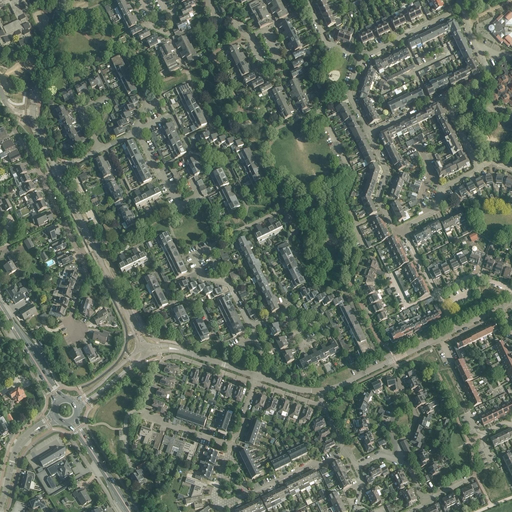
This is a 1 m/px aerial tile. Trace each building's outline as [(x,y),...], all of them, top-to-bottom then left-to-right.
[(0,47),(11,42),(8,37),(15,34),(21,47),(26,44),(28,43),(29,45),(34,43),(28,30),(31,28),(24,15),(22,11),(35,5),(32,0),(0,0),(0,26),(2,31),(0,32),(0,47)] [(318,8),(319,11),(328,8),(333,5),(331,3),(326,5),(325,2),(323,0),(319,2),(320,4),(315,7),(316,9),(318,8)] [(181,13),(191,8),(197,5),(197,4),(195,4),(193,1),(184,6),(185,8),(180,10),(181,13)] [(416,9),(412,11),(416,19),(417,20),(419,19),(418,17),(422,16),(418,8),(421,7),(419,1),(414,4),(416,9)] [(251,11),(264,5),(262,2),(259,4),(258,2),(250,6),(251,9),(250,9),(251,11)] [(283,6),(281,2),(272,6),(273,8),(270,10),(271,12),(283,6)] [(434,9),(432,10),(433,13),(445,7),(442,2),(433,6),(434,9)] [(118,7),(117,8),(120,14),(131,8),(130,5),(127,7),(125,4),(118,8),(118,7)] [(262,9),(265,7),(264,5),(251,11),(252,12),(253,12),(254,15),(263,11),(262,9)] [(285,11),(283,6),(271,12),(272,14),(276,13),(277,15),(285,11)] [(408,7),(411,11),(407,13),(407,14),(411,21),(412,23),(414,22),(413,20),(416,19),(412,11),(410,6),(408,7)] [(120,14),(122,19),(123,19),(131,15),(130,12),(133,11),(131,8),(120,14)] [(194,11),(193,12),(191,8),(181,13),(183,15),(178,17),(179,20),(189,15),(195,12),(194,11)] [(319,15),(321,14),(322,17),(330,13),(335,11),(334,8),(329,10),(328,8),(319,11),(318,12),(319,15)] [(277,15),(278,17),(275,19),(276,21),(288,15),(286,10),(285,11),(277,15)] [(402,17),(405,15),(402,10),(397,12),(400,17),(397,18),(396,18),(400,26),(401,28),(403,27),(402,25),(406,24),(402,17)] [(256,20),(268,14),(267,11),(264,13),(263,11),(254,15),(256,18),(255,18),(256,20)] [(511,32),(505,33),(505,30),(507,30),(507,28),(505,28),(505,26),(511,26),(511,11),(510,13),(508,12),(503,17),(501,15),(492,24),(494,25),(493,26),(491,26),(490,26),(490,27),(489,27),(489,28),(488,28),(488,29),(488,30),(489,31),(490,32),(491,32),(491,33),(493,33),(492,35),(501,44),(503,42),(508,47),(510,46),(511,47),(511,32)] [(323,19),(325,22),(333,18),(338,16),(337,13),(332,16),(330,13),(322,17),(320,18),(322,20),(323,19)] [(259,24),(267,20),(266,18),(269,16),(268,14),(256,20),(256,21),(257,21),(259,24)] [(394,19),(391,21),(391,22),(395,29),(395,31),(398,30),(397,28),(400,26),(396,18),(397,18),(395,14),(392,15),(394,19)] [(125,25),(126,24),(137,19),(135,16),(132,18),(131,15),(123,19),(124,21),(123,21),(125,25)] [(186,22),(190,20),(193,19),(192,18),(190,19),(189,15),(179,20),(180,22),(175,24),(177,27),(186,22)] [(380,26),(384,34),(385,36),(387,35),(386,33),(390,31),(386,24),(389,23),(386,17),(381,19),(384,24),(381,26),(380,26)] [(334,21),(333,18),(325,22),(323,23),(324,25),(326,25),(327,28),(335,24),(336,27),(342,24),(339,19),(334,21)] [(137,19),(126,24),(125,25),(126,27),(127,26),(129,30),(136,26),(135,23),(138,22),(137,19)] [(271,21),(268,22),(267,20),(259,24),(258,24),(260,29),(273,23),(271,21)] [(444,34),(445,36),(446,35),(451,33),(454,40),(461,36),(462,36),(455,21),(454,20),(440,27),(444,34)] [(289,21),(278,26),(279,29),(283,27),(284,30),(291,26),(289,21)] [(189,27),(186,22),(177,27),(178,29),(173,31),(174,33),(179,31),(180,34),(185,32),(191,29),(190,26),(189,27)] [(378,27),(375,28),(375,29),(375,30),(379,37),(379,38),(382,37),(381,36),(384,34),(380,26),(381,26),(379,22),(376,23),(378,27)] [(371,42),(370,41),(374,39),(370,32),(373,31),(370,25),(365,27),(368,32),(365,34),(364,34),(368,42),(369,44),(371,42)] [(285,32),(282,34),(283,37),(294,32),(295,31),(294,29),(293,29),(292,29),(291,26),(284,30),(285,32)] [(143,31),(140,27),(130,32),(134,39),(137,37),(138,37),(139,37),(149,32),(147,29),(143,31)] [(340,40),(343,41),(346,33),(348,28),(345,27),(344,32),(340,31),(340,32),(337,31),(335,37),(338,38),(337,39),(337,41),(339,42),(340,40)] [(444,34),(440,27),(435,30),(438,37),(444,34)] [(346,33),(343,41),(342,43),(345,44),(345,42),(349,43),(349,42),(353,43),(355,37),(352,36),(354,30),(351,29),(349,34),(346,33)] [(362,35),(356,38),(358,43),(361,42),(362,45),(363,46),(366,45),(365,43),(368,42),(364,34),(365,34),(362,29),(360,30),(362,35)] [(429,31),(433,40),(438,37),(435,30),(432,31),(431,30),(429,31)] [(177,39),(178,41),(186,37),(187,36),(185,32),(180,34),(179,31),(174,33),(175,36),(172,38),(173,40),(177,39)] [(294,32),(283,37),(285,40),(288,38),(289,41),(297,37),(295,34),(296,34),(295,31),(294,32)] [(433,40),(429,31),(426,32),(427,34),(424,35),(428,42),(433,40)] [(151,36),(149,32),(139,37),(138,37),(137,37),(138,40),(140,39),(142,44),(147,42),(147,41),(157,37),(155,34),(151,36)] [(419,38),(422,44),(422,45),(428,42),(424,35),(419,38)] [(147,42),(150,49),(156,46),(156,45),(161,43),(160,41),(164,38),(163,36),(158,39),(157,37),(147,41),(147,42)] [(466,41),(465,39),(463,39),(461,36),(454,40),(457,45),(466,41)] [(175,45),(177,47),(188,41),(186,37),(178,41),(179,43),(175,45)] [(287,45),(289,48),(299,43),(297,37),(289,41),(291,43),(287,45)] [(419,38),(418,37),(413,39),(416,47),(422,44),(419,38)] [(159,50),(160,50),(168,46),(167,43),(170,42),(169,39),(166,41),(164,38),(160,41),(161,43),(156,45),(156,46),(159,50)] [(411,49),(416,47),(413,39),(407,42),(411,49)] [(191,46),(188,41),(177,47),(178,49),(181,48),(182,50),(191,46)] [(459,51),(467,47),(465,44),(467,43),(466,41),(457,45),(459,51)] [(302,48),(299,43),(289,48),(290,51),(293,49),(295,52),(302,48)] [(180,54),(181,56),(194,50),(191,45),(191,46),(182,50),(183,52),(180,54)] [(227,51),(229,53),(230,53),(231,56),(238,52),(237,49),(240,48),(239,45),(227,51)] [(168,46),(160,50),(161,53),(160,53),(161,55),(174,49),(172,46),(169,48),(168,46)] [(403,50),(400,51),(404,60),(409,57),(404,46),(402,47),(403,50)] [(468,50),(467,47),(459,51),(462,56),(471,52),(470,49),(468,50)] [(175,51),(174,49),(161,55),(161,56),(162,56),(164,59),(173,55),(171,53),(175,51)] [(292,65),(301,60),(302,60),(304,59),(303,57),(305,56),(304,53),(307,52),(305,49),(293,55),(295,60),(290,62),(292,65)] [(186,57),(187,59),(196,55),(194,50),(181,56),(182,59),(186,57)] [(397,53),(396,50),(394,51),(399,62),(404,60),(400,51),(397,53)] [(392,52),(393,55),(390,56),(394,65),(399,62),(394,51),(392,52)] [(231,56),(232,58),(231,59),(232,62),(244,56),(243,53),(240,55),(238,52),(231,56)] [(465,61),(472,58),(470,55),(472,54),(471,52),(462,56),(465,61)] [(173,55),(164,59),(163,59),(165,64),(178,58),(177,55),(174,57),(173,55)] [(198,59),(196,55),(187,59),(188,61),(185,63),(186,65),(198,59)] [(387,58),(385,55),(384,56),(389,67),(394,65),(390,56),(387,58)] [(123,61),(120,56),(112,61),(114,66),(123,61)] [(232,62),(234,64),(235,64),(236,67),(244,63),(242,60),(246,59),(244,56),(232,62)] [(384,70),(389,67),(384,56),(381,57),(383,60),(380,61),(384,70)] [(473,57),(472,58),(465,61),(468,68),(463,70),(467,78),(472,76),(480,72),(473,57)] [(165,64),(168,68),(177,64),(176,62),(179,60),(178,58),(165,64)] [(370,66),(376,72),(378,71),(378,72),(384,70),(380,61),(379,60),(378,61),(377,59),(373,61),(374,64),(370,66)] [(300,69),(300,70),(305,67),(302,60),(301,60),(292,65),(294,69),(289,72),(290,74),(300,69)] [(114,66),(116,70),(125,66),(123,61),(114,66)] [(511,72),(510,73),(509,73),(508,73),(507,72),(506,69),(507,67),(506,64),(507,62),(504,61),(503,63),(500,64),(499,67),(501,70),(504,71),(504,73),(505,75),(504,75),(504,76),(501,78),(499,77),(498,81),(500,84),(496,86),(495,89),(497,90),(498,92),(498,94),(498,95),(497,95),(492,94),(489,101),(496,103),(498,98),(499,98),(500,98),(501,99),(502,101),(502,103),(505,105),(509,103),(510,106),(511,106),(511,72)] [(238,73),(239,72),(250,67),(248,64),(245,66),(244,63),(236,67),(238,69),(236,70),(238,73)] [(178,66),(177,64),(168,68),(170,73),(183,67),(181,65),(178,66)] [(116,70),(119,75),(127,71),(125,66),(116,70)] [(375,74),(376,72),(370,66),(368,72),(366,71),(364,76),(373,80),(375,74)] [(250,67),(239,72),(238,73),(240,76),(241,75),(242,77),(249,74),(248,71),(251,70),(250,67)] [(296,80),(296,81),(299,79),(304,77),(301,71),(300,70),(300,69),(290,74),(293,79),(287,82),(288,84),(296,80)] [(462,69),(457,71),(458,73),(462,82),(468,79),(467,78),(463,70),(462,69)] [(119,75),(116,77),(118,82),(121,81),(130,76),(127,71),(119,75)] [(456,83),(459,82),(460,83),(462,82),(458,73),(453,76),(456,83)] [(247,87),(251,84),(262,80),(260,77),(256,79),(253,75),(243,79),(247,87)] [(121,81),(124,85),(132,81),(130,76),(121,81)] [(361,78),(360,81),(371,85),(372,83),(373,83),(374,83),(375,80),(373,80),(364,76),(364,77),(362,76),(361,78)] [(449,84),(450,84),(447,78),(446,76),(441,79),(444,86),(445,88),(447,86),(447,85),(449,84)] [(453,76),(447,78),(450,84),(449,84),(451,87),(454,86),(453,85),(456,83),(453,76)] [(98,86),(100,91),(103,89),(98,77),(89,82),(92,89),(98,86)] [(301,84),(299,79),(296,81),(296,80),(288,84),(285,86),(286,88),(290,87),(291,89),(298,86),(301,84)] [(434,79),(429,82),(430,84),(431,86),(434,93),(436,92),(436,90),(439,89),(435,81),(434,79)] [(441,79),(435,81),(439,89),(439,90),(442,89),(445,88),(444,86),(441,79)] [(251,84),(255,92),(259,89),(270,84),(268,82),(264,84),(262,80),(251,84)] [(124,85),(126,90),(135,86),(132,81),(124,85)] [(369,90),(371,85),(360,81),(358,84),(359,85),(359,86),(360,87),(369,90)] [(86,97),(90,96),(84,84),(75,88),(78,95),(84,93),(86,97)] [(270,93),(278,89),(277,86),(272,89),(270,84),(259,89),(261,92),(262,94),(263,96),(270,93)] [(430,84),(424,86),(430,98),(432,97),(432,95),(435,94),(434,93),(431,86),(430,84)] [(175,89),(179,96),(190,90),(188,85),(185,87),(184,85),(175,89)] [(135,97),(133,93),(137,91),(135,86),(126,90),(128,95),(130,99),(135,97)] [(290,96),(302,91),(300,88),(298,86),(291,89),(292,92),(289,94),(290,96)] [(278,89),(270,93),(273,98),(281,94),(280,92),(283,90),(283,89),(282,87),(278,89)] [(368,96),(369,90),(360,87),(358,93),(360,94),(359,99),(367,98),(368,96)] [(181,101),(193,95),(190,90),(179,96),(181,101)] [(62,95),(65,102),(71,99),(73,104),(76,102),(71,91),(62,95)] [(302,94),(303,93),(302,91),(290,96),(292,99),(295,98),(296,100),(304,97),(302,94)] [(421,91),(415,93),(419,101),(424,98),(421,91)] [(415,93),(410,96),(413,102),(413,103),(419,101),(415,93)] [(281,94),(273,98),(275,104),(287,98),(286,95),(282,97),(281,94)] [(181,101),(184,106),(195,100),(193,95),(181,101)] [(297,103),(294,105),(296,107),(306,102),(309,101),(306,95),(304,97),(296,100),(297,103)] [(409,95),(404,97),(407,105),(413,102),(410,96),(409,95)] [(127,106),(126,106),(127,108),(130,107),(136,104),(138,103),(139,102),(138,100),(140,99),(139,96),(136,98),(128,102),(126,103),(127,106)] [(404,97),(398,100),(403,109),(405,108),(404,106),(407,105),(404,97)] [(275,104),(277,107),(278,106),(279,109),(286,105),(285,103),(288,101),(287,98),(275,104)] [(368,100),(367,98),(359,99),(361,104),(363,109),(372,105),(369,100),(368,100)] [(184,106),(186,111),(198,105),(195,100),(184,106)] [(391,104),(387,105),(392,114),(394,113),(393,112),(396,110),(393,103),(391,100),(389,101),(391,104)] [(398,100),(393,103),(396,110),(400,109),(400,110),(403,109),(398,100)] [(311,112),(306,102),(296,107),(297,110),(300,109),(303,115),(311,112)] [(347,108),(345,103),(340,106),(338,103),(333,106),(337,113),(339,112),(347,108)] [(125,109),(123,110),(124,113),(126,112),(126,113),(127,114),(129,113),(133,112),(135,110),(134,108),(137,107),(136,104),(130,107),(127,108),(125,109)] [(186,111),(189,116),(200,110),(198,105),(186,111)] [(281,115),(282,114),(292,109),(291,106),(288,108),(286,105),(279,109),(281,111),(279,112),(281,115)] [(362,112),(363,115),(374,110),(372,105),(363,109),(364,111),(362,112)] [(435,117),(438,122),(438,123),(438,124),(439,123),(446,119),(439,105),(426,111),(430,119),(435,117)] [(56,111),(61,120),(71,114),(72,114),(71,111),(66,113),(63,107),(56,111)] [(342,117),(349,113),(347,108),(339,112),(342,117)] [(281,115),(279,116),(280,119),(281,118),(282,121),(285,120),(292,116),(290,114),(294,112),(292,109),(282,114),(281,115)] [(189,116),(191,121),(203,115),(200,110),(189,116)] [(367,116),(368,119),(377,115),(374,110),(363,115),(364,117),(367,116)] [(127,114),(121,117),(124,122),(129,119),(131,118),(130,116),(134,114),(133,112),(129,113),(127,114)] [(423,122),(428,119),(429,120),(425,112),(420,115),(423,122)] [(352,118),(349,113),(342,117),(344,122),(346,121),(352,119),(352,118)] [(72,125),(77,123),(75,120),(74,120),(71,114),(61,120),(65,129),(72,125)] [(193,125),(205,120),(203,115),(191,121),(193,125)] [(369,121),(367,122),(367,123),(368,126),(374,123),(379,120),(379,119),(377,115),(368,119),(369,121)] [(420,115),(415,118),(418,124),(423,122),(420,115)] [(356,122),(354,117),(352,118),(352,119),(346,121),(348,126),(347,127),(346,125),(343,127),(344,129),(356,122)] [(419,127),(418,124),(415,118),(409,120),(413,127),(414,130),(419,127)] [(124,122),(118,125),(120,130),(126,127),(128,126),(127,124),(130,122),(129,119),(124,122)] [(405,121),(406,122),(404,123),(408,132),(414,130),(413,127),(409,120),(408,119),(405,121)] [(446,119),(439,123),(442,129),(449,125),(450,124),(449,122),(448,122),(446,119)] [(207,125),(205,120),(193,125),(196,131),(199,129),(207,125)] [(351,132),(358,128),(359,128),(356,122),(344,129),(345,130),(349,128),(351,132)] [(408,132),(404,123),(398,125),(403,135),(408,132)] [(163,134),(175,129),(172,124),(163,128),(161,130),(163,134)] [(80,132),(81,132),(79,129),(75,131),(72,125),(65,129),(69,138),(76,134),(80,132)] [(393,128),(397,137),(398,137),(403,135),(398,125),(393,128)] [(442,129),(444,134),(452,130),(453,130),(452,127),(450,128),(449,125),(442,129)] [(120,130),(114,132),(117,137),(125,134),(124,131),(127,130),(126,127),(120,130)] [(0,129),(0,142),(9,138),(7,135),(6,135),(3,128),(0,129)] [(358,128),(351,132),(353,137),(357,135),(359,138),(362,136),(362,135),(361,133),(358,128)] [(175,129),(163,134),(166,139),(168,138),(177,134),(175,129)] [(393,147),(394,147),(391,140),(395,138),(391,130),(379,136),(386,151),(389,149),(393,147)] [(444,134),(447,139),(454,136),(456,135),(453,130),(452,130),(444,134)] [(80,132),(76,134),(69,138),(74,147),(85,141),(84,138),(83,138),(80,132)] [(203,142),(205,141),(208,139),(210,138),(214,136),(213,133),(209,135),(208,133),(200,137),(203,142)] [(170,141),(167,142),(168,144),(170,143),(179,138),(177,134),(168,138),(170,141)] [(210,138),(208,139),(205,141),(208,146),(213,143),(216,141),(218,140),(216,135),(210,138)] [(357,135),(353,137),(357,145),(365,141),(362,136),(359,138),(357,135)] [(446,160),(455,156),(455,155),(462,152),(454,136),(447,139),(438,143),(439,145),(444,143),(451,155),(445,158),(446,160)] [(224,137),(218,140),(216,141),(213,143),(216,148),(222,144),(225,143),(227,142),(224,137)] [(0,147),(2,146),(5,153),(14,149),(14,148),(11,141),(9,138),(0,142),(0,147)] [(170,149),(182,143),(179,138),(168,144),(170,149)] [(225,143),(222,144),(224,149),(227,148),(232,145),(239,142),(237,139),(233,141),(232,139),(227,142),(225,143)] [(125,145),(127,150),(136,146),(133,141),(125,145)] [(240,141),(239,142),(232,145),(235,150),(233,151),(234,155),(243,150),(241,147),(243,146),(240,141)] [(366,141),(365,141),(357,145),(360,150),(368,146),(366,141)] [(182,143),(170,149),(172,154),(184,148),(182,143)] [(138,150),(136,146),(127,150),(124,152),(126,156),(138,150)] [(368,146),(360,150),(362,156),(370,152),(371,152),(368,146)] [(386,151),(385,151),(387,157),(389,156),(390,155),(396,153),(397,152),(396,150),(394,150),(393,147),(389,149),(386,151)] [(5,153),(0,154),(0,157),(1,160),(8,156),(11,163),(20,159),(17,151),(15,148),(14,148),(14,149),(5,153)] [(184,148),(172,154),(175,159),(178,158),(187,153),(184,148)] [(249,149),(238,155),(240,160),(252,154),(249,149)] [(129,161),(132,160),(140,156),(138,150),(126,156),(129,161)] [(438,164),(438,163),(433,166),(440,180),(470,166),(463,151),(462,152),(455,155),(455,156),(458,162),(447,167),(444,168),(441,162),(442,162),(438,154),(435,156),(439,163),(438,164)] [(364,159),(360,161),(361,163),(365,161),(373,157),(370,152),(362,156),(364,158),(364,159)] [(390,155),(389,156),(391,161),(394,160),(401,157),(399,154),(398,154),(397,155),(396,153),(390,155)] [(254,159),(252,154),(240,160),(242,165),(254,159)] [(131,166),(135,165),(143,161),(140,156),(132,160),(129,161),(131,166)] [(185,164),(188,163),(190,167),(199,163),(196,158),(190,161),(188,156),(183,159),(185,164)] [(365,161),(361,163),(362,164),(364,168),(367,166),(375,162),(373,157),(365,161)] [(391,161),(390,162),(392,165),(393,165),(394,167),(401,163),(403,162),(406,161),(406,160),(403,161),(401,157),(394,160),(391,161)] [(95,161),(100,170),(109,165),(108,162),(105,163),(103,158),(95,161)] [(245,170),(256,164),(254,159),(242,165),(245,170)] [(131,166),(134,171),(137,170),(145,166),(143,161),(135,165),(131,166)] [(401,163),(394,167),(395,169),(397,168),(398,172),(405,168),(406,169),(408,168),(406,165),(407,165),(408,164),(406,161),(403,162),(401,163)] [(187,169),(190,174),(201,168),(199,163),(190,167),(187,169)] [(245,170),(247,175),(259,169),(256,164),(245,170)] [(104,179),(106,182),(113,179),(108,170),(111,169),(109,165),(100,170),(104,180),(104,179)] [(145,166),(137,170),(134,171),(136,176),(148,170),(145,166)] [(14,179),(16,178),(18,177),(25,174),(27,173),(24,167),(17,170),(16,167),(9,170),(12,176),(14,179)] [(190,174),(191,177),(189,178),(190,180),(194,177),(196,176),(204,173),(201,168),(190,174)] [(250,180),(261,174),(259,169),(247,175),(250,180)] [(148,170),(136,176),(139,181),(150,175),(148,170)] [(209,173),(213,180),(224,175),(222,170),(213,174),(212,171),(209,173)] [(396,177),(396,179),(403,182),(405,183),(408,184),(410,178),(408,177),(409,175),(405,173),(404,176),(399,174),(398,177),(396,177)] [(252,185),(264,179),(261,174),(250,180),(252,185)] [(493,184),(492,180),(491,174),(484,176),(485,181),(482,181),(484,187),(485,188),(487,187),(487,186),(493,184)] [(16,178),(14,179),(15,181),(15,183),(17,188),(18,187),(22,186),(24,185),(27,183),(31,181),(28,175),(26,176),(21,179),(20,176),(18,177),(16,178)] [(141,186),(144,184),(152,180),(150,175),(139,181),(141,186)] [(213,180),(215,185),(226,180),(227,179),(226,176),(225,177),(224,175),(213,180)] [(374,183),(375,183),(376,183),(377,178),(369,175),(367,180),(374,183)] [(496,180),(492,180),(493,184),(493,187),(496,187),(496,185),(502,186),(502,185),(502,181),(503,176),(496,175),(496,180)] [(196,176),(194,177),(198,186),(199,185),(199,187),(204,184),(202,180),(199,181),(196,176)] [(502,188),(504,189),(505,187),(510,189),(511,186),(511,184),(511,178),(507,177),(506,182),(502,181),(502,185),(502,186),(502,188)] [(474,187),(476,191),(477,193),(480,192),(479,190),(484,187),(482,181),(480,178),(474,181),(476,185),(474,186),(474,187)] [(107,186),(112,195),(121,190),(120,187),(117,188),(113,179),(106,182),(107,186)] [(266,184),(264,179),(252,185),(254,189),(266,184)] [(401,188),(403,182),(396,179),(394,183),(393,182),(392,185),(394,185),(401,188)] [(229,185),(226,180),(215,185),(217,190),(229,185)] [(367,182),(366,186),(374,189),(374,188),(376,183),(375,183),(374,183),(367,180),(367,182)] [(465,191),(467,195),(468,197),(473,195),(472,193),(476,191),(474,187),(474,186),(473,186),(471,182),(465,185),(466,187),(464,188),(465,191)] [(22,186),(18,187),(20,192),(19,193),(19,196),(20,197),(26,194),(35,190),(35,189),(36,189),(36,188),(35,186),(34,186),(33,186),(32,184),(29,185),(28,184),(27,183),(24,185),(22,186)] [(151,184),(149,185),(156,200),(163,197),(158,188),(154,190),(151,184)] [(150,203),(156,200),(149,185),(147,186),(150,192),(146,194),(150,203)] [(400,193),(401,188),(394,185),(392,188),(391,188),(390,190),(400,193)] [(372,194),(374,189),(366,186),(364,191),(372,194)] [(464,188),(463,188),(463,186),(457,189),(459,194),(456,195),(460,203),(463,201),(461,198),(467,195),(465,191),(464,188)] [(219,193),(221,198),(233,192),(230,187),(219,193)] [(123,193),(121,190),(112,195),(116,203),(114,204),(116,208),(123,204),(122,201),(123,201),(120,195),(123,193)] [(138,190),(136,191),(144,206),(150,203),(146,194),(142,197),(138,190)] [(397,199),(400,193),(390,190),(389,193),(391,193),(390,197),(397,199)] [(138,209),(144,206),(136,191),(134,192),(137,199),(133,201),(138,209)] [(233,192),(221,198),(222,200),(225,199),(227,201),(235,197),(233,192)] [(30,206),(36,203),(43,199),(40,193),(33,197),(32,193),(25,197),(28,202),(27,202),(26,204),(27,207),(30,206)] [(226,208),(229,206),(237,202),(235,197),(227,201),(224,203),(226,208)] [(372,203),(370,199),(362,197),(361,200),(364,206),(372,203)] [(2,203),(2,205),(6,212),(12,209),(7,201),(4,202),(2,203)] [(392,209),(390,210),(392,212),(401,208),(398,202),(395,203),(394,201),(389,203),(390,206),(392,209)] [(36,203),(30,206),(30,207),(32,211),(36,209),(38,212),(47,208),(44,202),(37,205),(36,203)] [(233,211),(240,207),(237,202),(229,206),(226,208),(230,215),(234,213),(233,211)] [(366,209),(361,211),(361,212),(362,214),(374,208),(372,203),(364,206),(366,209)] [(125,208),(123,204),(116,208),(118,212),(119,211),(124,220),(134,215),(132,211),(129,213),(126,207),(125,208)] [(374,208),(362,214),(363,215),(367,213),(368,214),(369,217),(377,213),(374,208)] [(401,208),(392,212),(393,215),(394,214),(396,217),(406,212),(405,209),(402,210),(401,208)] [(457,212),(455,213),(456,215),(461,226),(462,225),(463,224),(462,223),(465,221),(464,218),(466,217),(465,215),(463,212),(461,213),(460,211),(458,212),(458,211),(457,212)] [(396,217),(394,218),(395,220),(397,219),(398,222),(403,220),(404,222),(410,219),(406,212),(396,217)] [(49,221),(49,222),(53,220),(50,213),(41,217),(39,215),(31,219),(34,225),(37,223),(39,227),(44,225),(44,223),(49,221)] [(459,226),(461,226),(456,215),(455,213),(452,214),(454,216),(451,218),(455,226),(458,225),(458,226),(459,226)] [(135,218),(134,215),(124,220),(125,223),(122,224),(125,230),(128,229),(135,225),(132,220),(135,218)] [(381,219),(380,217),(371,221),(373,224),(370,225),(371,228),(385,221),(383,218),(381,219)] [(452,228),(455,226),(451,218),(447,219),(446,217),(444,218),(451,231),(452,230),(452,229),(452,228)] [(272,218),(270,219),(278,234),(284,231),(280,223),(276,225),(275,224),(272,218)] [(451,232),(451,231),(444,218),(442,219),(443,221),(440,223),(444,232),(446,234),(451,232)] [(271,226),(272,227),(267,229),(271,237),(278,234),(270,219),(268,220),(271,226)] [(385,221),(371,228),(372,230),(375,229),(376,232),(385,228),(385,227),(387,226),(386,223),(385,221)] [(432,224),(437,232),(442,230),(437,221),(432,224)] [(260,224),(258,225),(265,240),(268,239),(269,240),(272,239),(271,237),(267,229),(263,231),(260,224)] [(431,235),(437,232),(432,224),(427,226),(431,235)] [(256,226),(259,233),(255,235),(260,245),(265,243),(266,244),(267,243),(266,241),(265,240),(258,225),(256,226)] [(42,232),(43,235),(44,235),(45,237),(49,235),(50,235),(52,239),(53,241),(57,239),(56,238),(60,235),(57,228),(56,229),(54,226),(47,230),(46,230),(42,232)] [(426,237),(431,235),(427,226),(422,229),(423,231),(426,237)] [(385,228),(376,232),(378,234),(377,235),(377,236),(377,238),(388,233),(385,228)] [(417,231),(424,245),(426,244),(425,241),(427,240),(426,237),(423,231),(421,233),(419,230),(417,231)] [(415,232),(416,235),(413,236),(414,239),(412,240),(415,247),(418,245),(420,243),(421,246),(424,245),(417,231),(415,232)] [(157,239),(159,244),(171,238),(168,233),(157,239)] [(380,239),(381,242),(390,238),(388,233),(377,238),(378,239),(379,239),(380,239)] [(173,243),(171,238),(159,244),(162,249),(162,248),(173,243)] [(237,241),(242,250),(251,246),(250,242),(247,243),(244,238),(237,241)] [(395,238),(387,242),(390,247),(401,242),(399,238),(397,240),(396,238),(395,238)] [(30,239),(23,242),(28,251),(34,247),(30,239)] [(67,248),(63,242),(58,244),(57,242),(51,244),(53,249),(56,248),(58,252),(61,250),(61,251),(67,248)] [(277,249),(278,248),(280,253),(289,249),(289,248),(289,246),(287,243),(284,245),(282,242),(275,246),(277,249)] [(401,242),(390,247),(392,252),(403,247),(402,245),(401,242)] [(164,253),(176,248),(173,243),(162,248),(164,253)] [(246,259),(253,256),(250,250),(253,249),(251,246),(242,250),(244,256),(242,257),(244,260),(246,259)] [(403,247),(392,252),(395,257),(406,252),(404,249),(403,247)] [(472,250),(472,251),(472,253),(468,262),(471,263),(471,264),(477,266),(479,261),(482,263),(485,254),(476,251),(477,250),(476,248),(474,247),(472,248),(472,250)] [(136,248),(134,249),(141,265),(148,262),(144,253),(139,255),(136,248)] [(178,253),(176,248),(164,253),(167,259),(178,253)] [(289,249),(280,253),(278,254),(281,259),(283,258),(291,254),(291,253),(292,253),(289,248),(289,249)] [(135,268),(141,265),(134,249),(132,250),(135,257),(131,259),(135,268)] [(457,264),(459,262),(462,267),(468,264),(465,259),(470,257),(466,250),(456,255),(457,255),(453,257),(455,259),(457,264)] [(406,252),(395,257),(397,263),(406,258),(405,256),(407,255),(406,252)] [(48,260),(45,253),(40,255),(44,262),(48,260)] [(178,253),(167,259),(169,263),(181,258),(178,253)] [(281,262),(280,263),(281,265),(285,263),(294,258),(292,253),(291,253),(291,254),(283,258),(281,259),(280,259),(281,262)] [(73,261),(70,254),(65,256),(63,254),(52,259),(53,261),(56,259),(60,267),(63,266),(73,261)] [(9,276),(16,272),(13,268),(14,268),(13,265),(17,263),(12,255),(7,258),(11,263),(4,268),(5,269),(4,270),(3,271),(6,276),(7,276),(8,275),(9,276)] [(123,255),(121,256),(129,271),(135,268),(131,259),(127,261),(123,255)] [(121,256),(119,257),(122,263),(118,265),(123,274),(129,271),(121,256)] [(246,259),(250,268),(260,263),(258,260),(256,261),(253,256),(246,259)] [(484,263),(487,264),(485,269),(491,271),(495,262),(491,260),(492,258),(489,258),(486,256),(484,263)] [(172,268),(183,263),(181,258),(169,263),(172,268)] [(285,263),(287,268),(296,264),(297,263),(295,260),(294,258),(285,263)] [(409,263),(406,258),(397,263),(400,268),(409,263)] [(496,258),(493,268),(496,268),(494,274),(500,276),(503,267),(505,263),(500,262),(501,260),(496,258)] [(47,267),(54,263),(51,259),(45,263),(47,267)] [(368,261),(365,267),(370,269),(369,272),(374,274),(375,274),(377,271),(375,270),(377,264),(375,264),(376,262),(375,261),(372,259),(371,260),(370,262),(368,261)] [(451,266),(453,271),(459,268),(457,264),(455,259),(449,262),(448,260),(445,261),(446,263),(448,268),(451,266)] [(174,273),(185,267),(183,263),(172,268),(174,273)] [(255,277),(262,274),(259,268),(262,267),(260,263),(250,268),(255,277)] [(287,268),(290,272),(299,268),(297,263),(296,264),(287,268)] [(446,263),(440,266),(439,264),(436,266),(439,272),(442,271),(444,275),(450,272),(448,268),(446,263)] [(417,268),(416,266),(413,267),(412,264),(403,269),(406,274),(417,268)] [(442,277),(439,272),(436,266),(435,264),(432,266),(431,265),(427,269),(431,276),(433,275),(436,280),(442,277)] [(509,279),(510,276),(511,270),(511,269),(506,268),(507,265),(504,264),(502,271),(505,272),(503,277),(509,279)] [(78,275),(74,273),(76,268),(76,266),(72,265),(65,269),(62,276),(76,281),(78,275)] [(188,272),(185,267),(177,272),(174,273),(177,278),(179,277),(188,272)] [(299,268),(290,272),(292,277),(301,273),(299,268)] [(415,272),(418,270),(417,268),(406,274),(408,279),(417,275),(415,272)] [(364,270),(362,276),(365,277),(365,278),(367,279),(365,284),(374,283),(374,280),(374,277),(373,277),(374,274),(369,272),(364,270)] [(291,282),(292,284),(304,278),(301,273),(292,277),(294,281),(291,282)] [(145,280),(148,284),(156,280),(154,275),(149,277),(148,274),(142,277),(143,281),(145,280)] [(255,277),(259,286),(269,281),(267,278),(264,279),(262,274),(255,277)] [(422,279),(421,277),(418,278),(417,275),(408,279),(411,284),(413,283),(417,281),(422,279)] [(306,283),(304,278),(292,284),(293,285),(295,284),(297,288),(306,283)] [(413,283),(411,284),(414,289),(416,288),(424,284),(422,279),(417,281),(413,283)] [(65,290),(66,287),(73,290),(75,284),(65,280),(64,284),(60,282),(58,288),(63,289),(65,290)] [(159,285),(156,280),(148,284),(146,286),(146,287),(149,286),(150,289),(159,285)] [(185,289),(188,287),(193,285),(192,282),(188,283),(187,281),(179,285),(182,290),(185,289)] [(263,295),(270,292),(268,286),(271,285),(269,281),(259,286),(263,295)] [(193,285),(188,287),(190,292),(193,291),(200,288),(200,287),(198,285),(197,285),(196,283),(193,285)] [(365,290),(363,291),(366,297),(371,295),(375,292),(372,287),(374,286),(374,283),(365,284),(366,285),(365,285),(364,286),(364,287),(364,288),(364,289),(365,290)] [(416,288),(418,293),(427,289),(424,284),(416,288)] [(150,296),(153,294),(161,290),(159,285),(150,289),(148,290),(150,296)] [(200,287),(200,288),(193,291),(195,296),(204,291),(207,290),(205,286),(204,287),(204,285),(201,287),(200,287)] [(23,295),(25,294),(28,292),(25,288),(20,291),(19,289),(17,291),(14,286),(7,291),(10,297),(9,299),(10,301),(12,300),(15,305),(25,299),(23,297),(23,295)] [(204,291),(206,296),(209,295),(218,290),(216,288),(213,289),(212,287),(207,290),(204,291)] [(52,296),(60,298),(62,299),(63,297),(70,299),(72,293),(65,290),(63,289),(62,293),(57,291),(53,292),(52,296)] [(220,289),(218,290),(209,295),(212,299),(222,294),(220,289)] [(427,289),(418,293),(421,298),(429,294),(427,289)] [(164,295),(161,290),(153,294),(155,299),(164,295)] [(305,290),(300,292),(301,294),(303,300),(306,298),(315,294),(314,291),(310,293),(309,291),(306,292),(305,290)] [(372,297),(367,300),(370,306),(375,303),(380,301),(379,301),(381,300),(382,300),(378,291),(375,292),(371,295),(372,297)] [(263,295),(268,304),(278,299),(276,296),(273,298),(270,292),(263,295)] [(315,294),(306,298),(308,303),(314,300),(319,298),(317,293),(315,294)] [(166,300),(164,295),(155,299),(152,300),(154,303),(153,304),(154,306),(166,300)] [(220,303),(222,307),(231,302),(228,298),(225,299),(223,295),(216,299),(219,304),(220,303)] [(319,298),(314,300),(316,305),(322,302),(331,298),(329,295),(326,297),(325,295),(319,298)] [(331,298),(322,302),(325,307),(334,303),(336,302),(333,297),(331,298)] [(52,306),(57,307),(59,308),(60,305),(67,308),(69,302),(62,299),(60,298),(59,302),(54,300),(52,306)] [(95,313),(92,310),(90,309),(91,305),(93,306),(94,302),(89,300),(89,301),(84,299),(79,313),(84,315),(86,317),(88,316),(90,318),(95,313)] [(279,303),(278,299),(268,304),(272,313),(279,310),(276,304),(279,303)] [(336,307),(344,304),(347,302),(346,299),(342,301),(341,299),(336,302),(334,303),(336,307)] [(154,306),(155,308),(158,306),(160,309),(168,305),(166,300),(154,306)] [(374,314),(380,312),(384,310),(381,304),(383,303),(381,300),(379,301),(380,301),(375,303),(376,306),(371,308),(374,314)] [(231,302),(222,307),(219,308),(221,313),(233,307),(231,302)] [(436,312),(431,314),(436,323),(441,320),(438,316),(442,314),(437,304),(434,305),(436,312)] [(24,321),(34,315),(33,315),(37,312),(32,305),(28,307),(19,312),(24,321)] [(173,312),(174,311),(175,314),(172,315),(173,317),(173,318),(185,312),(183,307),(179,309),(177,305),(171,308),(173,312)] [(339,307),(343,316),(352,312),(350,307),(346,309),(344,305),(339,307)] [(66,311),(59,308),(57,307),(55,311),(51,309),(49,315),(56,317),(57,314),(64,317),(66,311)] [(233,307),(221,313),(224,318),(235,312),(233,307)] [(385,313),(387,312),(386,309),(384,310),(380,312),(381,314),(376,317),(379,323),(388,318),(385,313)] [(108,314),(106,310),(97,314),(99,317),(95,319),(98,326),(106,322),(104,316),(108,314)] [(179,321),(187,317),(185,312),(173,318),(175,322),(179,321)] [(224,318),(226,323),(238,317),(235,312),(224,318)] [(344,322),(355,317),(352,312),(343,316),(340,317),(343,322),(344,322)] [(427,314),(425,315),(431,327),(432,326),(433,325),(433,324),(436,323),(431,314),(428,316),(428,315),(427,314)] [(419,315),(414,318),(421,332),(422,331),(423,330),(422,329),(425,328),(421,319),(419,315)] [(428,327),(428,328),(429,327),(430,328),(431,327),(425,315),(424,316),(423,317),(424,318),(421,319),(425,328),(428,327)] [(181,326),(190,322),(187,317),(179,321),(181,326)] [(226,323),(228,328),(240,322),(238,317),(226,323)] [(346,327),(348,326),(357,322),(355,317),(344,322),(346,327)] [(202,320),(199,321),(197,318),(192,321),(196,329),(204,325),(202,320)] [(414,318),(409,320),(410,322),(414,331),(415,333),(418,332),(418,333),(419,332),(420,333),(421,332),(414,318)] [(228,328),(231,333),(242,327),(240,322),(228,328)] [(270,328),(274,337),(281,334),(279,328),(283,326),(281,322),(270,328)] [(346,327),(347,329),(349,328),(351,331),(359,326),(357,322),(348,326),(346,327)] [(398,324),(400,328),(404,336),(406,335),(407,336),(408,335),(408,336),(410,335),(405,325),(403,322),(398,324)] [(410,322),(405,325),(410,335),(411,335),(411,334),(412,334),(411,333),(414,331),(410,322)] [(493,322),(488,325),(492,333),(498,331),(499,333),(502,331),(499,326),(496,328),(493,322)] [(196,329),(198,334),(207,330),(204,325),(196,329)] [(488,325),(483,327),(488,336),(492,333),(488,325)] [(351,331),(353,336),(362,332),(359,326),(351,331)] [(242,327),(231,333),(233,338),(245,332),(242,327)] [(388,329),(385,331),(391,343),(392,342),(392,344),(397,341),(398,340),(398,341),(400,340),(395,330),(393,327),(388,330),(388,329)] [(488,336),(483,327),(479,330),(483,338),(488,336)] [(400,328),(395,330),(400,340),(401,340),(400,339),(402,339),(401,338),(404,336),(400,328)] [(209,339),(207,336),(209,335),(207,330),(198,334),(200,337),(198,338),(201,343),(209,339)] [(483,338),(479,330),(474,332),(478,341),(483,338)] [(104,331),(103,335),(96,332),(94,341),(105,344),(108,336),(110,337),(111,334),(104,331)] [(353,342),(355,341),(364,336),(362,332),(353,336),(354,339),(352,340),(353,342)] [(474,332),(469,334),(473,343),(478,341),(474,332)] [(464,337),(468,345),(473,343),(469,334),(464,337)] [(284,349),(288,347),(285,341),(289,339),(288,336),(276,341),(281,350),(282,350),(284,349)] [(355,341),(353,342),(355,346),(358,345),(366,341),(364,336),(355,341)] [(459,339),(463,348),(468,345),(464,337),(459,339)] [(463,348),(459,339),(454,342),(458,350),(463,348)] [(332,347),(327,349),(330,357),(339,352),(334,340),(330,342),(332,347)] [(358,345),(360,350),(369,346),(366,341),(358,345)] [(494,347),(496,352),(505,348),(502,343),(494,347)] [(330,357),(327,349),(325,345),(321,347),(323,351),(318,354),(321,361),(330,357)] [(366,357),(365,354),(371,351),(369,346),(360,350),(357,351),(361,359),(366,357)] [(95,349),(93,350),(91,347),(84,350),(91,363),(100,358),(95,349)] [(496,352),(499,357),(507,353),(505,348),(496,352)] [(76,364),(86,359),(81,349),(78,351),(77,349),(69,353),(72,357),(74,361),(76,364)] [(283,355),(287,364),(294,360),(292,355),(296,352),(294,349),(283,355)] [(321,361),(318,354),(316,349),(312,351),(314,355),(309,358),(312,365),(321,361)] [(507,353),(499,357),(501,362),(509,357),(507,353)] [(307,354),(303,355),(305,360),(300,362),(301,364),(297,366),(299,371),(303,369),(312,365),(309,358),(307,354)] [(503,366),(511,362),(509,357),(501,362),(503,366)] [(455,364),(457,369),(465,365),(463,360),(455,364)] [(506,371),(511,368),(511,362),(503,366),(506,371)] [(465,365),(457,369),(459,374),(468,370),(465,365)] [(178,373),(180,368),(174,366),(173,369),(167,366),(164,372),(175,376),(176,372),(178,373)] [(406,372),(409,377),(416,374),(414,369),(406,372)] [(193,370),(190,380),(194,381),(193,384),(198,385),(200,379),(197,378),(199,372),(193,370)] [(468,370),(459,374),(462,379),(470,375),(468,370)] [(201,384),(205,385),(204,388),(209,389),(210,386),(211,383),(211,382),(208,381),(210,376),(204,374),(201,384)] [(417,385),(415,380),(417,379),(415,375),(413,377),(404,381),(407,388),(410,387),(412,391),(416,389),(418,393),(423,390),(420,384),(417,385)] [(464,384),(473,380),(470,375),(462,379),(464,384)] [(215,391),(216,390),(220,392),(223,386),(220,385),(222,378),(218,376),(217,378),(215,377),(213,384),(211,383),(210,386),(212,387),(211,389),(211,390),(215,391)] [(174,384),(176,379),(170,377),(169,380),(163,378),(160,384),(171,388),(172,383),(174,384)] [(386,377),(388,387),(393,386),(394,391),(399,391),(397,383),(396,383),(395,378),(390,379),(390,377),(386,377)] [(375,381),(376,384),(372,386),(373,388),(369,390),(374,395),(377,394),(376,392),(383,389),(381,386),(384,385),(382,378),(375,381)] [(231,398),(231,397),(233,392),(230,391),(232,386),(226,383),(223,393),(227,394),(226,396),(231,398)] [(471,383),(463,387),(465,392),(474,388),(471,383)] [(235,392),(233,392),(231,397),(233,398),(238,399),(237,401),(242,403),(244,397),(241,396),(243,389),(237,387),(235,392)] [(14,401),(16,402),(17,403),(26,398),(23,394),(24,393),(21,388),(18,389),(9,395),(11,399),(12,398),(14,401)] [(465,392),(468,397),(476,393),(474,388),(465,392)] [(6,395),(9,393),(6,389),(0,392),(3,397),(6,395)] [(171,396),(172,391),(166,389),(165,392),(159,389),(157,395),(167,399),(168,395),(171,396)] [(369,391),(367,395),(364,394),(363,398),(360,397),(359,400),(368,405),(371,397),(372,398),(374,395),(369,391)] [(427,403),(423,395),(422,393),(417,395),(418,398),(413,401),(416,408),(427,403)] [(476,393),(468,397),(470,402),(479,398),(476,393)] [(256,401),(254,407),(259,409),(259,406),(264,408),(267,398),(261,396),(259,402),(256,401)] [(474,407),(481,403),(479,398),(470,402),(473,408),(474,407)] [(275,412),(277,413),(278,410),(276,409),(278,401),(272,399),(270,406),(267,405),(265,411),(270,413),(271,410),(275,412)] [(434,413),(432,408),(438,406),(435,400),(420,408),(423,414),(426,413),(427,415),(430,413),(430,415),(434,413)] [(166,409),(164,409),(165,404),(155,401),(153,407),(159,409),(158,412),(164,414),(166,409)] [(280,406),(278,410),(277,413),(282,414),(282,416),(286,417),(288,416),(288,414),(289,414),(290,410),(289,409),(291,403),(284,401),(282,407),(280,406)] [(358,401),(357,405),(359,406),(357,410),(360,411),(359,413),(360,418),(366,416),(366,414),(366,413),(367,414),(370,407),(358,401)] [(293,418),(298,420),(298,417),(302,407),(296,405),(294,411),(291,410),(289,416),(294,418),(293,418)] [(509,414),(505,405),(500,408),(504,416),(509,414)] [(181,406),(180,410),(177,419),(182,420),(185,412),(182,411),(184,407),(181,406)] [(191,414),(188,413),(189,408),(187,408),(185,412),(182,420),(188,422),(191,414)] [(500,408),(495,410),(499,419),(504,416),(500,408)] [(305,422),(306,420),(310,421),(313,411),(307,409),(307,410),(303,409),(302,414),(299,420),(300,420),(298,424),(302,425),(303,421),(305,422)] [(196,416),(193,415),(195,410),(192,410),(191,414),(188,422),(193,424),(196,416)] [(495,410),(490,413),(494,421),(499,419),(495,410)] [(201,418),(198,417),(200,412),(197,411),(196,416),(193,424),(199,426),(201,418)] [(204,428),(207,420),(204,419),(205,414),(203,413),(201,418),(199,426),(204,428)] [(223,416),(218,415),(217,417),(222,419),(230,421),(232,416),(224,413),(223,416)] [(490,413),(484,415),(489,424),(494,421),(490,413)] [(489,424),(484,415),(479,418),(483,426),(489,424)] [(415,428),(415,429),(421,431),(421,430),(422,427),(423,427),(425,428),(428,421),(430,422),(432,416),(426,416),(425,419),(421,418),(420,422),(417,421),(415,428)] [(354,421),(352,421),(355,429),(357,428),(358,431),(359,435),(369,432),(366,421),(368,421),(367,417),(361,419),(355,421),(354,421)] [(313,422),(315,426),(313,427),(315,432),(326,426),(325,423),(326,423),(324,419),(323,420),(322,418),(313,422)] [(221,422),(216,420),(215,422),(220,424),(228,427),(230,421),(222,419),(221,422)] [(251,427),(260,430),(261,427),(265,428),(266,426),(265,426),(266,424),(262,422),(261,424),(253,421),(251,427)] [(226,432),(228,427),(220,424),(219,427),(214,425),(213,428),(218,429),(226,432)] [(147,446),(150,440),(152,432),(154,427),(151,426),(150,429),(142,427),(140,435),(145,437),(143,444),(147,446)] [(264,431),(260,430),(251,427),(249,432),(258,435),(259,432),(263,434),(264,431)] [(314,440),(316,444),(320,442),(320,443),(327,440),(325,437),(330,435),(327,429),(318,433),(320,437),(314,440)] [(412,438),(410,441),(416,443),(416,445),(415,447),(420,449),(422,443),(420,443),(423,436),(420,435),(421,432),(421,431),(415,429),(414,429),(414,430),(413,434),(414,434),(415,435),(414,438),(413,438),(412,438)] [(152,432),(150,440),(155,442),(153,449),(158,450),(164,432),(161,431),(160,434),(152,432)] [(256,440),(257,438),(261,439),(262,437),(258,435),(249,432),(248,438),(256,440)] [(359,438),(358,438),(358,439),(359,439),(359,440),(360,440),(361,440),(364,439),(366,443),(363,444),(367,452),(369,452),(374,450),(372,448),(370,445),(374,443),(371,437),(372,436),(370,432),(364,435),(359,437),(359,438)] [(502,432),(500,433),(504,443),(509,440),(506,432),(503,434),(502,432)] [(499,445),(504,443),(500,433),(497,434),(498,436),(495,437),(499,445)] [(166,453),(171,455),(173,448),(173,447),(175,440),(176,440),(177,437),(174,436),(173,439),(165,436),(163,444),(168,446),(166,453)] [(377,441),(380,447),(388,443),(385,437),(377,441)] [(494,448),(499,445),(495,437),(493,439),(492,437),(489,438),(494,448)] [(248,438),(246,443),(254,446),(255,443),(259,445),(260,442),(256,440),(248,438)] [(173,448),(174,448),(179,450),(177,457),(179,458),(181,458),(184,451),(183,451),(186,443),(187,443),(188,440),(184,439),(183,442),(176,440),(175,440),(173,447),(173,448)] [(325,454),(331,451),(330,448),(335,445),(333,439),(323,444),(324,448),(322,449),(325,454)] [(187,460),(192,462),(198,444),(195,443),(194,446),(187,443),(186,443),(183,451),(184,451),(189,453),(187,460)] [(299,449),(302,456),(308,454),(304,446),(301,447),(299,443),(296,444),(299,449)] [(293,451),(297,459),(302,456),(299,449),(296,450),(294,446),(291,447),(293,451)] [(46,468),(50,466),(64,457),(66,449),(59,447),(55,450),(54,454),(52,453),(47,457),(46,456),(46,457),(44,456),(40,458),(40,461),(43,467),(46,468)] [(209,454),(208,457),(216,460),(218,460),(219,458),(217,457),(218,454),(211,451),(212,449),(206,447),(204,452),(209,454)] [(248,450),(240,454),(242,459),(250,455),(249,452),(253,450),(252,448),(248,450)] [(288,454),(292,461),(297,459),(293,451),(291,452),(288,448),(286,449),(288,454)] [(424,450),(415,454),(418,461),(420,460),(422,464),(420,465),(421,468),(427,465),(425,462),(429,460),(424,450)] [(255,453),(250,455),(242,459),(245,464),(253,460),(251,457),(256,455),(255,453)] [(282,458),(286,466),(291,464),(287,456),(284,457),(282,453),(280,454),(282,458)] [(500,456),(502,461),(503,461),(505,464),(511,460),(511,458),(510,455),(507,456),(507,455),(506,455),(505,454),(502,455),(500,456)] [(277,461),(281,469),(286,466),(282,458),(279,460),(277,455),(275,457),(277,461)] [(215,463),(216,460),(208,457),(203,456),(202,458),(207,460),(206,463),(216,466),(217,464),(215,463)] [(258,460),(257,458),(253,460),(245,464),(247,469),(255,465),(254,462),(258,460)] [(272,464),(275,471),(281,469),(277,461),(274,462),(272,458),(270,459),(272,463),(272,464)] [(57,465),(48,470),(52,476),(57,473),(60,471),(65,478),(67,477),(70,477),(70,475),(73,474),(70,469),(71,468),(67,461),(64,463),(64,464),(63,464),(62,462),(57,465)] [(142,467),(143,468),(148,465),(146,461),(136,467),(138,470),(142,467)] [(205,466),(206,463),(201,461),(199,467),(204,469),(203,472),(211,474),(211,475),(213,475),(214,473),(212,472),(213,468),(205,466)] [(342,466),(344,465),(343,463),(341,464),(340,461),(332,465),(333,468),(332,469),(333,471),(334,470),(342,466)] [(436,466),(438,465),(436,462),(430,465),(432,468),(429,469),(431,473),(428,474),(432,480),(441,476),(436,466)] [(260,463),(255,465),(247,469),(250,474),(258,470),(257,468),(261,465),(260,463)] [(378,465),(373,468),(377,477),(382,474),(384,477),(390,474),(386,467),(381,470),(378,465)] [(342,466),(334,470),(336,475),(345,471),(346,470),(345,468),(343,469),(342,466)] [(253,480),(260,476),(259,473),(263,470),(262,468),(258,470),(250,474),(253,480)] [(368,484),(374,482),(373,479),(377,477),(373,468),(368,470),(371,475),(365,478),(368,484)] [(144,484),(142,481),(143,480),(141,476),(144,474),(141,469),(139,471),(138,471),(133,474),(135,476),(132,478),(131,479),(131,480),(131,481),(131,482),(132,482),(133,481),(136,486),(139,484),(140,486),(144,484)] [(202,477),(210,480),(211,481),(212,478),(210,478),(211,475),(211,474),(203,472),(198,470),(197,472),(202,474),(201,477),(196,475),(195,479),(201,481),(202,477)] [(317,482),(322,479),(319,472),(316,473),(315,471),(310,473),(314,482),(316,480),(317,482)] [(345,471),(336,475),(339,480),(347,476),(345,471)] [(394,477),(397,482),(406,478),(403,473),(399,475),(397,472),(390,476),(392,479),(394,477)] [(27,477),(24,476),(21,489),(29,491),(31,482),(33,482),(35,476),(34,474),(28,473),(27,477)] [(305,476),(309,484),(314,482),(310,473),(305,476)] [(300,478),(304,486),(306,489),(310,487),(309,484),(305,476),(300,478)] [(341,485),(349,481),(347,476),(339,480),(341,485)] [(186,483),(195,486),(191,497),(201,496),(204,487),(207,488),(208,485),(187,478),(185,483),(186,483)] [(301,492),(306,489),(304,486),(300,478),(295,481),(299,489),(301,492)] [(397,488),(397,489),(398,491),(405,488),(404,485),(408,483),(406,478),(397,482),(399,487),(397,488)] [(343,489),(343,490),(352,486),(350,483),(352,482),(351,480),(349,481),(341,485),(338,486),(340,490),(343,489)] [(290,483),(294,491),(295,491),(299,489),(295,481),(290,483)] [(286,487),(290,495),(291,497),(297,495),(295,491),(294,491),(290,483),(285,485),(286,487)] [(286,498),(290,495),(286,487),(284,488),(282,485),(280,486),(286,498)] [(281,500),(286,498),(280,486),(278,487),(280,490),(277,492),(281,500)] [(473,490),(470,486),(465,488),(470,497),(475,495),(476,497),(479,496),(481,495),(478,488),(473,490)] [(372,493),(367,496),(370,501),(379,497),(382,495),(378,487),(371,491),(372,493)] [(466,502),(465,499),(470,497),(465,488),(460,491),(463,495),(460,497),(463,504),(466,502)] [(85,492),(81,494),(79,490),(73,494),(75,498),(77,497),(83,506),(88,503),(88,504),(91,502),(85,492)] [(273,490),(270,491),(277,505),(282,503),(281,500),(277,492),(274,493),(273,490)] [(403,495),(405,500),(414,495),(412,490),(407,492),(406,490),(399,493),(400,496),(403,495)] [(267,497),(273,508),(277,505),(270,491),(269,492),(270,495),(267,497)] [(332,496),(329,497),(331,502),(339,498),(341,497),(339,492),(335,494),(332,496)] [(273,508),(267,497),(265,498),(263,494),(261,496),(266,507),(268,510),(273,508)] [(31,503),(33,510),(40,507),(41,510),(46,507),(44,502),(41,503),(40,500),(43,499),(41,495),(32,499),(33,502),(31,503)] [(412,503),(417,500),(414,495),(405,500),(408,504),(405,506),(407,509),(413,505),(412,503)] [(457,506),(460,505),(457,498),(454,499),(452,495),(447,497),(451,506),(456,504),(457,506)] [(205,500),(205,496),(185,500),(186,505),(194,504),(195,510),(204,508),(202,500),(205,500)] [(259,511),(263,511),(266,511),(264,507),(258,497),(256,498),(257,501),(255,503),(259,511)] [(381,501),(379,497),(370,501),(372,506),(377,504),(379,506),(385,503),(384,500),(381,501)] [(447,497),(442,500),(444,504),(441,506),(444,511),(445,511),(448,511),(447,508),(451,506),(447,497)] [(339,498),(331,502),(334,507),(342,503),(339,498)] [(248,502),(253,511),(259,511),(255,503),(252,504),(251,501),(248,502)] [(331,508),(332,511),(335,511),(336,511),(344,508),(342,503),(334,507),(331,508)]
